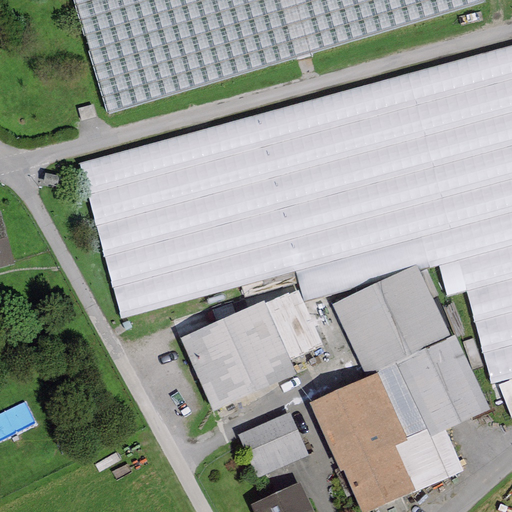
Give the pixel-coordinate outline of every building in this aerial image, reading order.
[(72,0),(100,108),(482,11),(479,0),(72,0)] [(93,105),(77,109),(81,121),(96,117),(93,105)] [(59,177),(42,174),(40,185),(57,188),(59,177)] [(0,266),(12,263),(0,218),(0,266)] [(409,268),(330,305),(365,378),(377,373),(405,437),(426,429),(430,438),(445,431),(489,411),(454,335),(450,338),(419,272),(417,266),(409,268)] [(262,301),(178,339),(211,412),(293,375),(287,360),(321,345),(296,290),(264,304),(262,301)] [(361,511),(368,511),(415,492),(395,446),(407,441),(405,437),(377,373),(365,378),(308,403),(339,472),(343,470),(361,511)] [(289,413),(237,435),(256,478),(308,456),(289,413)] [(462,472),(445,431),(430,438),(426,429),(405,437),(407,441),(395,446),(415,492),(462,472)] [(311,511),(298,483),(249,506),(251,511),(311,511)]
